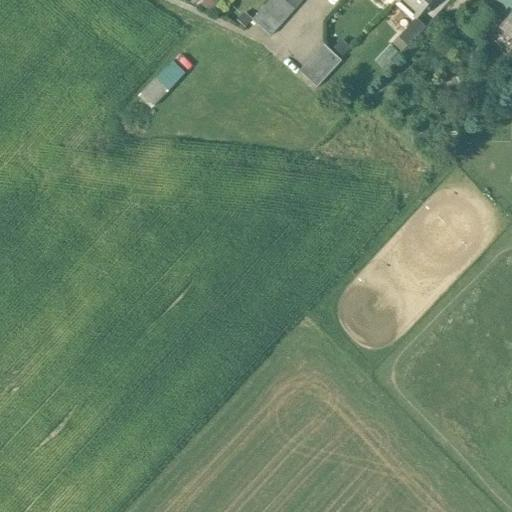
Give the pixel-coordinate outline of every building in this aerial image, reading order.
[(295,10),(283,0),(271,0),(269,3),(287,19),(295,10)] [(303,1),(301,0),(283,0),(295,10),(303,1)] [(404,0),(421,15),(435,0),(404,0)] [(511,7),(511,6),(511,0),(496,0),(506,8),(509,5),(511,7)] [(287,19),(269,3),(261,12),(279,28),(287,19)] [(499,20),(483,7),(467,24),(482,38),(499,20)] [(279,28),(261,12),(253,20),(271,37),(279,28)] [(511,16),(500,28),(511,38),(511,16)] [(417,19),(399,38),(409,47),(427,28),(417,19)] [(342,62),(324,45),(316,54),(334,70),(342,62)] [(182,48),(137,97),(152,110),(196,62),(182,48)] [(334,70),(316,54),(308,63),(326,79),(334,70)] [(308,63),(300,72),(318,88),(326,79),(308,63)]
